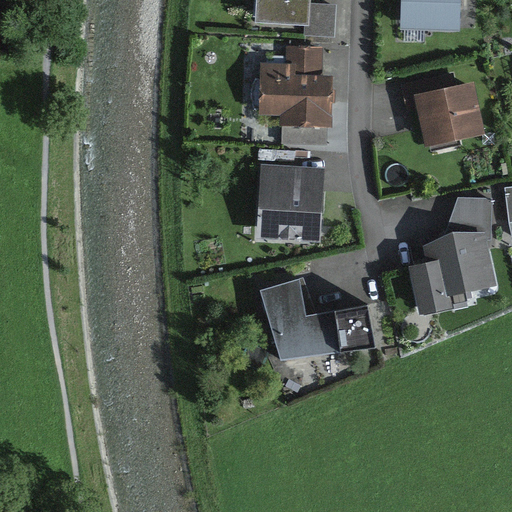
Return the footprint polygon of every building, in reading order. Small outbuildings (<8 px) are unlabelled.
[(256,0),(255,24),(304,25),(308,25),(309,4),(309,0),(256,0)] [(401,0),(401,31),(460,33),(461,0),(401,0)] [(337,5),(309,4),(308,25),(304,25),(304,35),(335,38),(337,5)] [(286,64),(261,63),(259,116),(280,117),(279,128),(331,129),(334,77),(322,76),(323,48),(287,46),(286,64)] [(407,114),(417,112),(414,97),(458,86),(454,73),(401,84),(407,114)] [(458,86),(414,97),(417,112),(426,148),(486,136),(474,82),(458,86)] [(326,169),(261,165),(255,240),(322,243),(326,169)] [(444,237),(423,246),(427,263),(408,267),(418,318),(453,309),(452,297),(496,286),(487,241),(491,240),(492,199),(458,198),(444,237)] [(299,280),(261,291),(281,361),(377,349),(368,308),(307,317),(299,280)]
